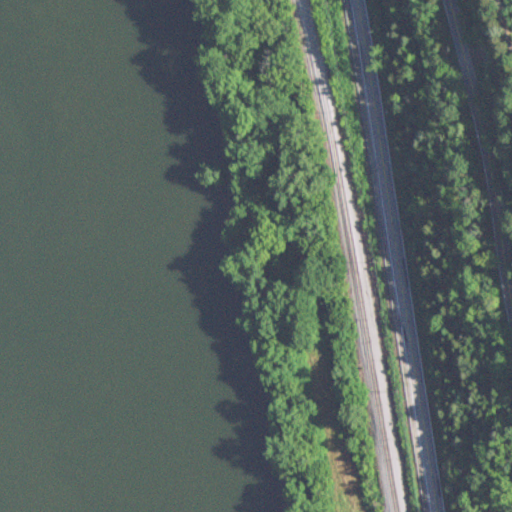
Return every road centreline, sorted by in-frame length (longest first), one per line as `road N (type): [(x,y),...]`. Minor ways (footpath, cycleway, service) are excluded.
road 1 (secondary): [(437,511),(359,0)]
road 2 (residential): [(511,311),(443,0)]
